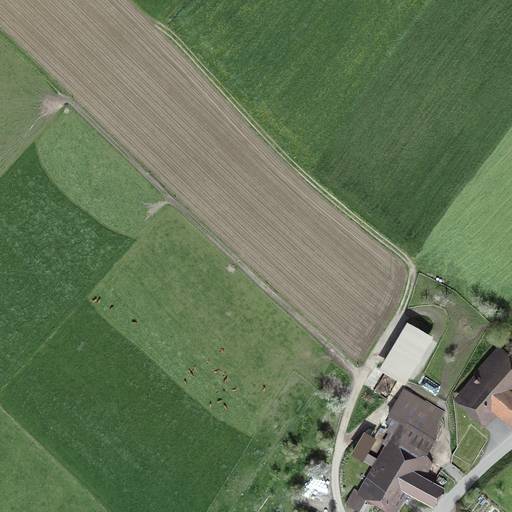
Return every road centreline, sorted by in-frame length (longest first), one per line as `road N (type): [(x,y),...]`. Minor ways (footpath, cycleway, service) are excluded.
road 1 (track): [(363,380),(0,41)]
road 2 (track): [(172,39),(306,178),(411,265),(416,276),(399,318)]
